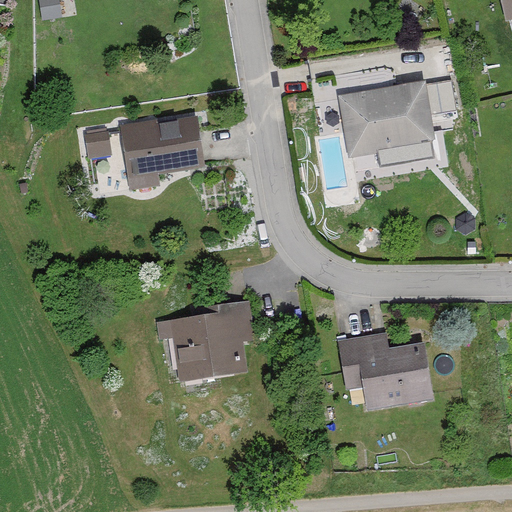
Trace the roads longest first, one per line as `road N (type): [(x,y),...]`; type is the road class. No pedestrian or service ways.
road 1 (residential): [(245,0),(279,209),(313,266),(368,284),(511,282)]
road 2 (track): [(511,494),(170,511)]
